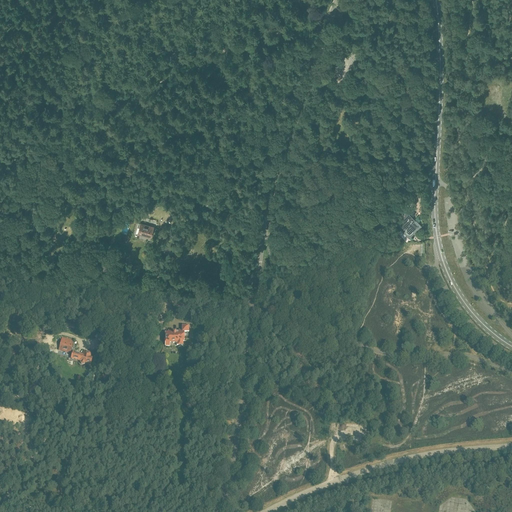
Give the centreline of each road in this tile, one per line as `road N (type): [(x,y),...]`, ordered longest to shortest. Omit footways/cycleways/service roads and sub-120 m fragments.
road 1 (unclassified): [(219,511),(269,194),(336,0)]
road 2 (secondary): [(511,347),(469,310),(440,254),(435,0)]
road 3 (track): [(316,22),(235,43),(181,79),(108,100),(69,101),(38,87)]
road 4 (unclassified): [(268,511),(418,456),(511,448)]
